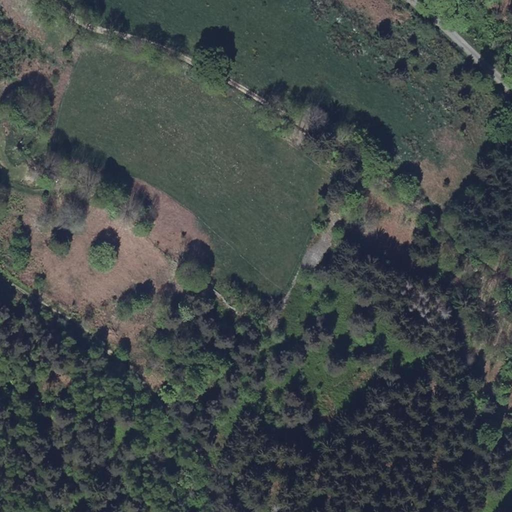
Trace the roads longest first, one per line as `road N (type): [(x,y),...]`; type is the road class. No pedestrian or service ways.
road 1 (track): [(58,0),(93,23),(165,46),(326,135),(453,227),(511,281)]
road 2 (track): [(259,511),(88,329),(0,269)]
road 3 (unclassified): [(414,0),(511,87)]
